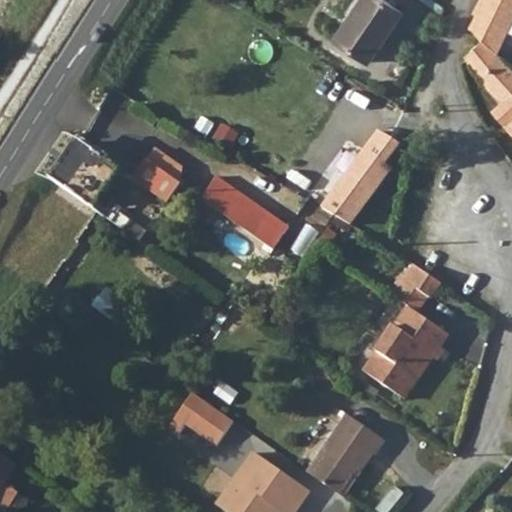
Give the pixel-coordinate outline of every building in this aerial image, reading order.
[(367,54),(399,3),(394,0),(350,0),(331,32),(367,54)] [(511,63),(502,53),(511,31),(511,0),(479,0),(474,11),(477,12),(471,25),(483,40),(468,55),(479,76),(511,109),(511,118),(508,122),(511,127),(511,63)] [(401,116),(388,108),(334,193),(361,209),(381,179),(374,174),(397,138),(390,134),(401,116)] [(94,199),(117,166),(82,140),(55,180),(89,205),(94,199)] [(189,172),(156,149),(133,179),(168,202),(189,172)] [(99,203),(119,175),(117,166),(94,199),(99,203)] [(290,226),(218,177),(203,199),(273,249),(290,226)] [(190,198),(194,193),(190,189),(185,194),(190,198)] [(352,223),(361,209),(334,193),(325,206),(352,223)] [(114,209),(107,218),(124,229),(130,220),(114,209)] [(421,269),(419,272),(442,292),(446,287),(421,269)] [(435,302),(442,292),(419,272),(410,284),(432,300),(435,302)] [(410,284),(398,298),(414,310),(421,315),(432,300),(410,284)] [(421,315),(414,310),(407,320),(368,372),(407,401),(453,338),(421,315)] [(224,449),(241,424),(201,397),(177,430),(188,437),(194,428),(224,449)] [(348,413),(329,441),(311,466),(308,470),(343,494),(373,449),(375,451),(385,438),(348,413)] [(303,460),(311,466),(329,441),(320,435),(303,460)] [(0,479),(1,480),(7,484),(19,467),(0,453),(0,479)] [(230,511),(277,511),(274,509),(278,503),(282,507),(289,511),(295,511),(311,489),(262,455),(243,483),(248,487),(230,511)] [(0,509),(4,511),(18,491),(7,484),(1,480),(0,481),(0,509)] [(243,483),(224,510),(227,511),(230,511),(248,487),(243,483)]
